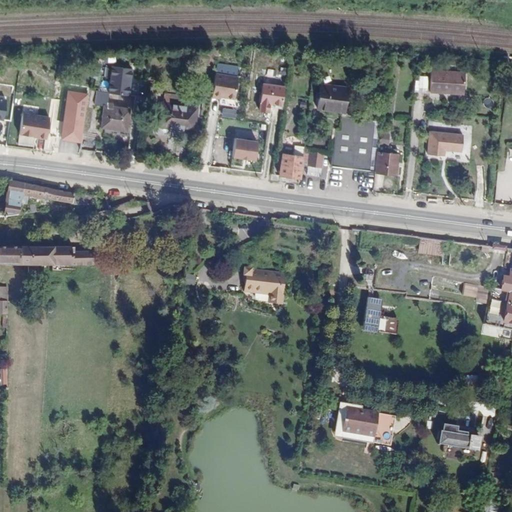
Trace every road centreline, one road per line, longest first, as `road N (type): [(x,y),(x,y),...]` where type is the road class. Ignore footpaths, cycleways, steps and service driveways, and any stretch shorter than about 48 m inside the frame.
road 1 (primary): [(0,163),(511,230)]
road 2 (unknown): [(349,209),(328,379),(484,412)]
